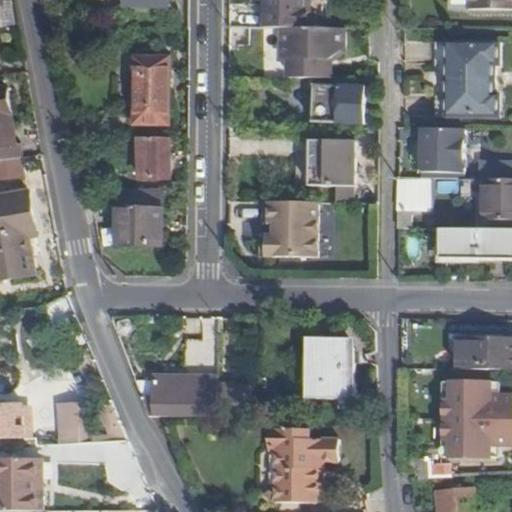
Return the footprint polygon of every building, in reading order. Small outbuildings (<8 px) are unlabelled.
[(259,0),(259,3),(267,3),(267,29),(284,29),(310,30),(310,0),(259,0)] [(511,0),(473,0),(473,9),(511,9),(511,0)] [(310,30),(284,29),(284,61),(291,61),(291,80),(330,81),(330,63),(343,54),(342,31),(310,30)] [(501,44),(448,44),(448,85),(448,120),(501,120),(501,97),(496,97),(496,82),(496,67),(501,67),(501,44)] [(171,62),(140,62),(139,112),(140,112),(140,126),(169,126),(171,62)] [(367,89),(316,87),(315,123),(366,125),(367,89)] [(0,163),(24,160),(22,145),(13,146),(5,91),(0,91),(0,163)] [(467,181),(468,131),(420,131),(419,180),(467,181)] [(171,139),(141,138),(141,179),(171,179),(171,139)] [(298,143),(297,183),(356,182),(357,144),(298,143)] [(24,160),(0,163),(0,180),(27,177),(24,160)] [(488,181),(511,181),(511,166),(488,166),(488,181)] [(511,222),(511,181),(488,181),(467,181),(419,180),(406,180),(406,211),(400,211),(400,231),(415,231),(415,211),(487,213),(487,222),(511,222)] [(339,204),(355,204),(356,188),(340,187),(339,204)] [(121,192),(121,207),(162,209),(162,192),(121,192)] [(31,196),(0,199),(0,283),(36,277),(30,239),(37,238),(31,196)] [(271,199),(269,257),(323,259),(325,201),(271,199)] [(121,207),(120,207),(119,246),(163,246),(164,209),(162,209),(121,207)] [(511,231),(445,231),(445,259),(511,260),(511,231)] [(188,334),(187,334),(186,372),(219,373),(220,318),(189,317),(188,334)] [(19,340),(22,357),(37,355),(34,338),(19,340)] [(349,340),(314,341),(313,400),(356,400),(357,351),(349,340)] [(511,341),(460,340),(461,371),(493,372),(511,372),(511,341)] [(511,372),(493,372),(493,413),(511,414),(511,372)] [(157,413),(218,414),(219,385),(157,383),(157,401),(145,401),(151,416),(157,416),(157,413)] [(244,386),(219,385),(218,414),(218,416),(244,416),(244,386)] [(97,421),(96,406),(61,408),(62,440),(77,439),(99,439),(100,421),(97,421)] [(0,408),(0,440),(25,440),(25,408),(0,408)] [(319,471),(324,471),(326,471),(326,464),(340,464),(341,441),(312,441),(313,431),(272,429),(272,450),(279,451),(278,487),(266,496),(279,503),(319,504),(319,497),(323,497),(323,480),(319,480),(319,471)] [(458,460),(435,461),(436,475),(459,474),(458,460)] [(0,461),(0,472),(43,473),(43,462),(0,461)] [(418,479),(431,478),(431,461),(417,461),(417,472),(418,479)] [(43,511),(43,473),(0,472),(0,511),(43,511)] [(476,511),(475,492),(441,495),(442,511),(476,511)]
